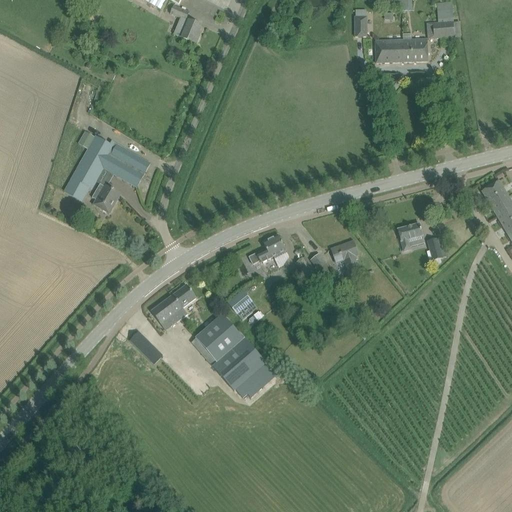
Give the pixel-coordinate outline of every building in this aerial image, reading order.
[(401,9),(409,8),(408,0),(400,0),(401,6),(401,9)] [(434,40),(455,39),(452,3),(437,5),(438,24),(432,25),(434,40)] [(174,7),(171,14),(181,19),(174,35),(182,38),(182,39),(187,41),(196,45),(199,37),(197,37),(201,27),(186,20),(189,13),(185,12),(186,9),(183,7),(181,10),(174,7)] [(367,38),(367,18),(355,18),(355,38),(367,38)] [(427,40),(403,41),(404,63),(428,63),(427,40)] [(376,64),(404,63),(403,41),(375,42),(376,64)] [(78,145),(88,151),(94,138),(85,133),(78,145)] [(76,172),(65,193),(67,194),(80,202),(88,188),(91,190),(92,190),(97,182),(103,170),(104,170),(114,176),(128,184),(137,188),(150,164),(111,142),(110,144),(96,137),(95,139),(88,151),(85,157),(80,165),(76,172)] [(482,193),(496,216),(511,242),(511,202),(509,199),(499,182),(482,193)] [(118,194),(109,189),(101,184),(97,191),(92,199),(96,201),(93,205),(101,210),(109,215),(116,203),(121,196),(118,194)] [(409,241),(423,237),(420,225),(398,231),(404,253),(411,251),(410,248),(409,241)] [(278,236),(272,240),(271,238),(264,242),(265,243),(263,244),(267,251),(263,253),(263,251),(249,258),(253,266),(260,262),(261,264),(262,263),(263,264),(267,262),(268,262),(267,261),(274,258),(286,252),(278,236)] [(437,240),(428,243),(430,251),(433,261),(434,265),(441,263),(440,260),(442,259),(442,258),(447,257),(442,239),(437,240)] [(332,251),(335,260),(336,264),(345,261),(350,276),(360,272),(355,257),(358,256),(353,243),(332,251)] [(332,270),(319,254),(310,262),(323,278),(332,270)] [(303,259),(296,265),(308,280),(315,274),(306,263),(303,259)] [(196,299),(193,294),(187,286),(151,313),(165,332),(187,315),(183,309),(196,299)] [(243,292),(228,304),(243,322),(253,313),(248,307),(252,303),(243,292)] [(259,313),(249,320),(253,326),(263,318),(259,313)] [(245,340),(244,341),(223,316),(196,339),(217,364),(213,368),(234,392),(235,391),(243,400),(248,395),(273,374),(266,365),(245,340)] [(147,358),(154,365),(157,363),(157,362),(162,357),(155,350),(147,358)]
